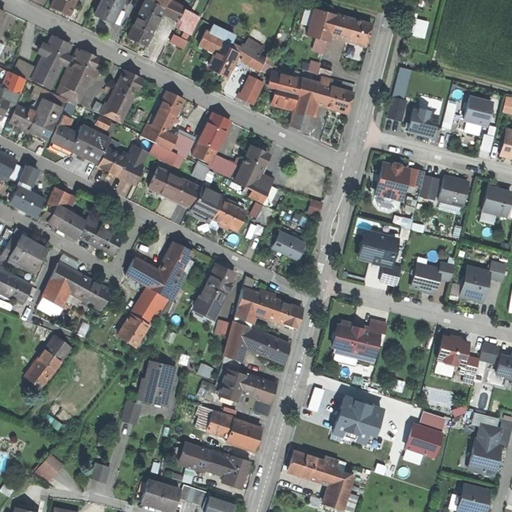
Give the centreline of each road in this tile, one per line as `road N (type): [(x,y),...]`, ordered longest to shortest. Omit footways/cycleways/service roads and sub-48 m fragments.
road 1 (residential): [(8,0),(352,167)]
road 2 (tertiary): [(316,296),(253,511)]
road 3 (residential): [(319,285),(511,328)]
road 4 (residential): [(316,296),(142,212)]
road 5 (residential): [(142,212),(117,265),(107,266),(0,207)]
road 6 (residential): [(142,212),(0,140)]
road 7 (residential): [(362,127),(511,168)]
road 8 (tertiary): [(394,0),(362,127)]
road 9 (tertiary): [(352,167),(319,285)]
road 10 (track): [(394,57),(511,87)]
